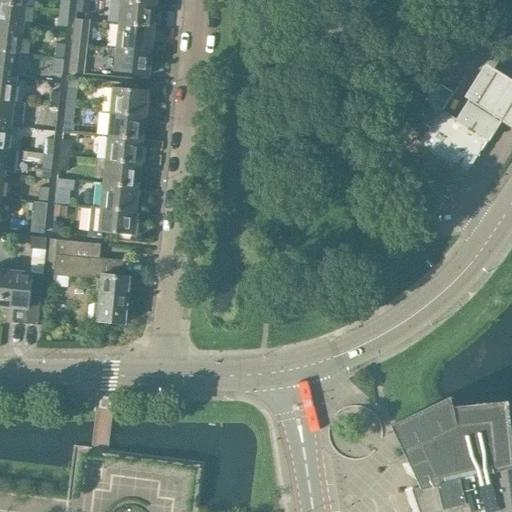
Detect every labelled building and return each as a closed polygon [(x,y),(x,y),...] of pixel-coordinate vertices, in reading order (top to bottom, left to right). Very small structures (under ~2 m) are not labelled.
[(0,0),(0,5),(23,8),(24,0),(0,0)] [(59,0),(59,13),(68,14),(69,0),(59,0)] [(76,0),(76,11),(88,13),(89,0),(76,0)] [(119,1),(116,24),(151,28),(154,5),(119,1)] [(0,29),(20,32),(23,8),(0,5),(0,29)] [(67,27),(68,14),(59,13),(57,26),(67,27)] [(74,27),(72,43),(85,44),(88,20),(75,19),(74,27)] [(116,24),(114,48),(149,52),(151,28),(116,24)] [(0,53),(17,56),(20,32),(0,29),(0,53)] [(55,43),(54,60),(63,62),(65,44),(55,43)] [(72,44),(69,72),(77,73),(82,74),(85,44),(72,43),(72,44)] [(149,52),(114,48),(111,72),(147,76),(149,52)] [(0,77),(14,80),(17,56),(0,53),(0,77)] [(62,75),(63,62),(54,60),(52,74),(62,75)] [(456,118),(487,137),(497,121),(511,129),(511,127),(511,81),(482,63),(461,96),(466,99),(456,118)] [(0,101),(11,103),(14,80),(0,77),(0,101)] [(68,79),(65,109),(74,110),(77,80),(68,79)] [(433,80),(411,117),(429,129),(419,145),(465,173),(487,137),(456,118),(456,119),(442,111),(453,93),(433,80)] [(110,88),(107,113),(143,117),(145,92),(110,88)] [(48,107),(48,108),(58,109),(60,92),(50,91),(49,98),(40,97),(39,106),(48,107)] [(0,126),(8,128),(11,103),(0,101),(0,126)] [(74,110),(65,109),(63,122),(73,123),(74,110)] [(107,113),(105,137),(140,141),(143,117),(107,113)] [(45,131),(43,156),(52,157),(55,132),(45,131)] [(105,137),(102,161),(138,165),(140,141),(105,137)] [(61,139),(60,154),(70,155),(71,140),(61,139)] [(51,170),(52,157),(43,156),(41,169),(51,170)] [(67,171),(69,158),(59,157),(58,170),(67,171)] [(102,161),(100,185),(135,189),(138,165),(102,161)] [(37,168),(35,177),(50,179),(51,179),(52,170),(51,170),(41,169),(37,168)] [(100,185),(98,208),(98,209),(133,213),(135,189),(100,185)] [(38,203),(47,204),(48,188),(40,187),(38,203)] [(67,205),(69,189),(56,188),(54,203),(67,205)] [(34,202),(31,222),(44,223),(47,204),(38,203),(34,202)] [(66,206),(54,205),(53,216),(59,216),(65,213),(66,206)] [(98,209),(98,208),(88,207),(85,237),(99,239),(100,233),(131,236),(133,213),(98,209)] [(52,223),(51,232),(64,234),(65,224),(52,223)] [(31,237),(30,248),(32,248),(45,249),(46,239),(31,237)] [(98,280),(95,322),(123,324),(127,278),(119,277),(121,262),(98,260),(99,246),(53,242),(50,276),(98,280)] [(0,269),(0,307),(12,309),(10,323),(37,326),(42,274),(30,273),(0,269)] [(450,396),(389,426),(397,442),(411,439),(425,470),(412,473),(419,487),(411,489),(419,511),(511,511),(506,469),(511,467),(511,454),(506,401),(451,407),(449,399),(450,398),(450,396)]
